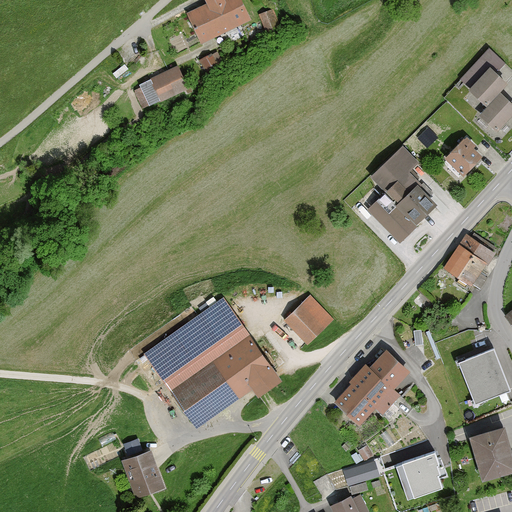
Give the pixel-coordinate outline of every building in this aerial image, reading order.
[(203,0),(206,5),(184,15),(199,45),(249,21),(238,0),(203,0)] [(272,5),(258,10),(266,33),(280,27),(272,5)] [(214,55),(198,62),(206,79),(222,71),(214,55)] [(176,67),(149,81),(160,104),(188,90),(176,67)] [(489,68),(467,91),(485,109),(479,117),(496,132),(511,116),(511,104),(499,95),(508,84),(489,68)] [(465,137),(443,159),(462,178),(482,157),(465,137)] [(357,203),(398,245),(436,204),(410,172),(418,166),(401,146),(369,178),(374,184),(357,203)] [(495,254),(467,234),(444,268),(470,286),(495,254)] [(310,293),(284,317),(307,342),(333,318),(310,293)] [(223,295),(144,352),(197,426),(253,386),(258,394),(282,377),(223,295)] [(511,309),(502,318),(511,329),(511,309)] [(509,385),(493,345),(460,358),(476,398),(509,385)] [(409,373),(385,349),(368,367),(364,365),(348,381),(331,403),(359,427),(374,409),(383,417),(401,399),(394,390),(409,373)] [(511,453),(505,426),(469,436),(481,480),(511,473),(511,453)] [(140,436),(124,439),(126,452),(142,448),(140,436)] [(151,447),(122,457),(136,495),(164,485),(151,447)] [(435,451),(396,464),(408,499),(442,488),(438,476),(440,475),(437,467),(440,466),(435,451)] [(343,467),(348,483),(380,474),(375,457),(343,467)] [(352,500),(349,496),(329,506),(332,511),(365,511),(358,497),(352,500)]
